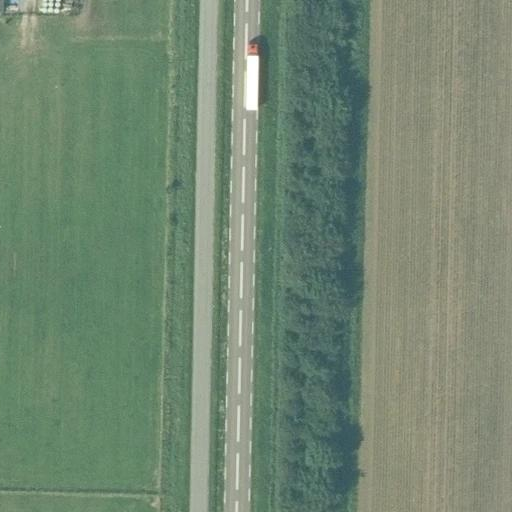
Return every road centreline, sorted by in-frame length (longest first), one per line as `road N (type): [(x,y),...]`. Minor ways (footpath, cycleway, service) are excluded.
road 1 (secondary): [(236,511),(247,0)]
road 2 (unclassified): [(197,511),(205,0)]
